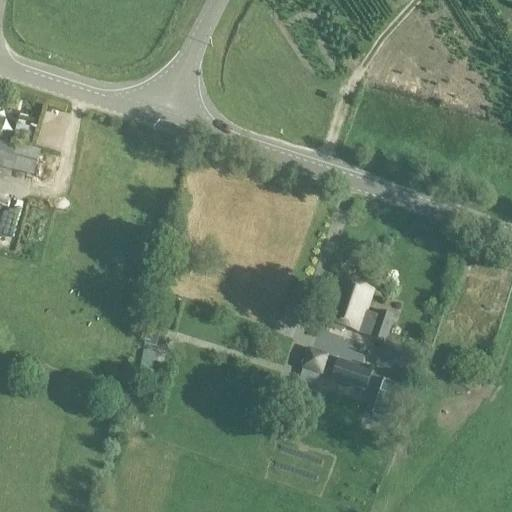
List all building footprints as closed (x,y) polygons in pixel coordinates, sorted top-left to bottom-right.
[(328,95),(326,101),(332,104),(334,98),(328,95)] [(30,128),(11,123),(8,137),(27,141),(30,128)] [(0,142),(0,170),(34,179),(41,153),(0,142)] [(372,294),(342,284),(329,323),(335,325),(335,327),(336,330),(349,335),(352,333),(352,331),(359,332),(358,334),(372,339),(378,318),(366,314),(372,294)] [(383,345),(384,345),(386,336),(392,318),(380,314),(378,318),(372,339),(371,341),(383,345)] [(383,345),(375,366),(411,378),(418,355),(398,348),(400,341),(386,336),(384,345),(383,345)] [(163,366),(162,346),(148,346),(149,366),(163,366)] [(337,361),(331,381),(366,393),(373,373),(337,361)] [(407,389),(384,381),(371,416),(395,424),(407,389)]
